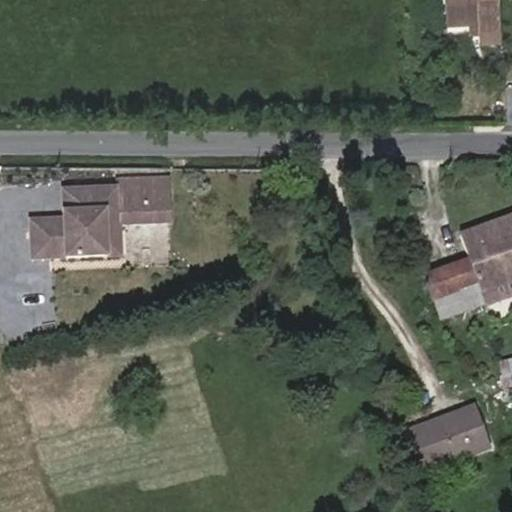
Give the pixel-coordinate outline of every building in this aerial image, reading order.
[(442,0),(443,30),(462,30),(474,30),(474,39),(475,52),(497,51),(495,0),(442,0)] [(462,40),(474,39),(474,30),(462,30),(462,40)] [(106,190),(106,197),(171,194),(171,186),(106,190)] [(52,200),(53,229),(19,230),(21,269),(96,265),(94,232),(108,232),(173,229),(171,194),(106,197),(52,200)] [(425,280),(441,322),(511,294),(511,217),(460,238),(469,263),(425,280)] [(110,264),(108,232),(94,232),(96,265),(110,264)] [(464,356),(476,352),(471,335),(460,340),(464,356)] [(501,436),(475,397),(415,437),(440,476),(501,436)]
